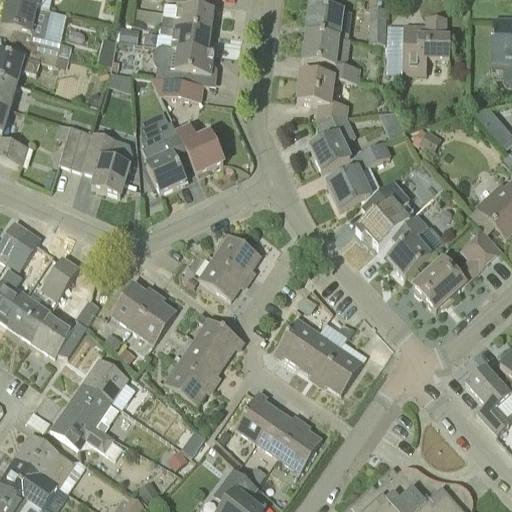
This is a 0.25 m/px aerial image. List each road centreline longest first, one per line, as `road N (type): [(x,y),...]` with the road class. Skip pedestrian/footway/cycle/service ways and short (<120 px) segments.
road 1 (residential): [(281,181),(123,247),(0,198)]
road 2 (residential): [(417,368),(401,338),(308,237),(281,181)]
road 3 (residential): [(281,181),(262,133),(273,0)]
road 4 (residential): [(309,511),(384,395),(417,368)]
road 5 (residential): [(511,485),(430,400),(417,368)]
